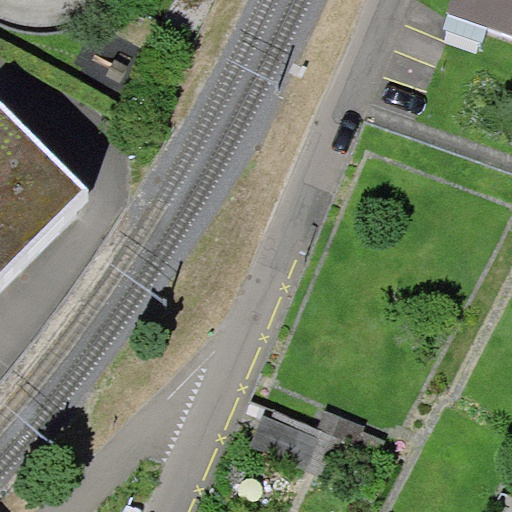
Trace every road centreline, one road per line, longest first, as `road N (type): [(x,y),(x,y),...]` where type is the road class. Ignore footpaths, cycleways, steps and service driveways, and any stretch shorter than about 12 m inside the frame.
road 1 (residential): [(203,408),(384,0)]
road 2 (residential): [(69,511),(154,426),(203,408)]
